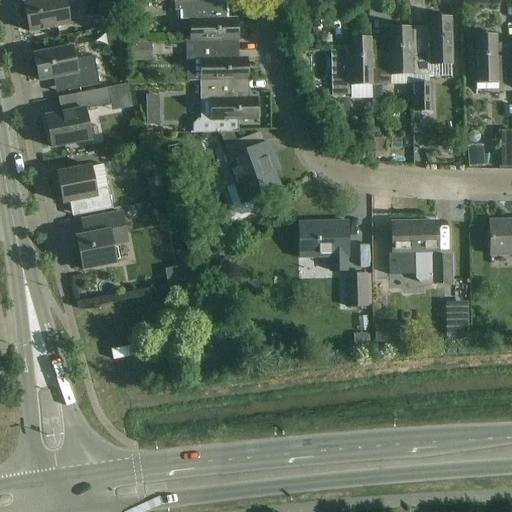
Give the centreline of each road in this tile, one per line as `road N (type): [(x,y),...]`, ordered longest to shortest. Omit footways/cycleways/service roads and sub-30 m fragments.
road 1 (residential): [(271,0),(268,27),(316,153),(348,176),(511,184)]
road 2 (secondary): [(238,484),(511,472)]
road 3 (unclassified): [(36,341),(0,174)]
road 4 (secondary): [(108,511),(199,499),(238,484)]
road 5 (secondary): [(238,484),(196,475),(106,484)]
